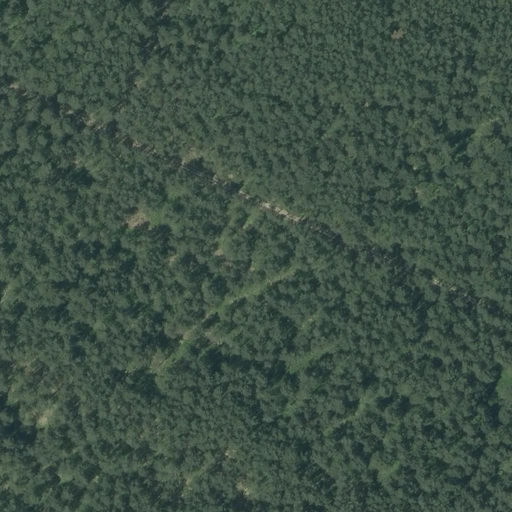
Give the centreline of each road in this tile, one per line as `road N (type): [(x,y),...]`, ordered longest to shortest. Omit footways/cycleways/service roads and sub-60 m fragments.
road 1 (track): [(109,132),(511,322)]
road 2 (track): [(109,132),(165,0)]
road 3 (track): [(0,81),(109,132)]
